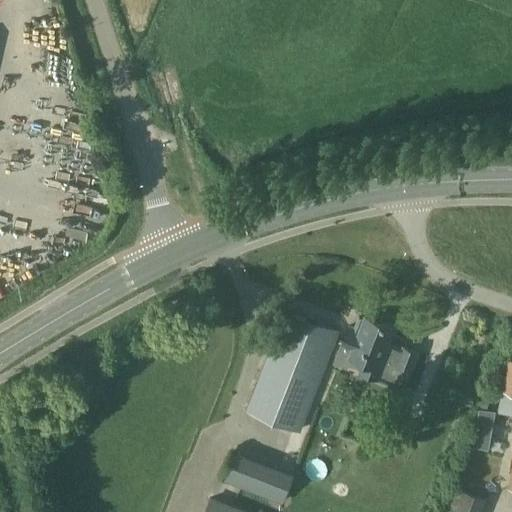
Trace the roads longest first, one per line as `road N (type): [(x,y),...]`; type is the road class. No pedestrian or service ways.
road 1 (unclassified): [(176,254),(94,0)]
road 2 (secondary): [(405,186),(274,215),(176,254)]
road 3 (secondary): [(176,254),(0,355)]
road 4 (unclassified): [(511,306),(439,275),(416,244),(405,186)]
